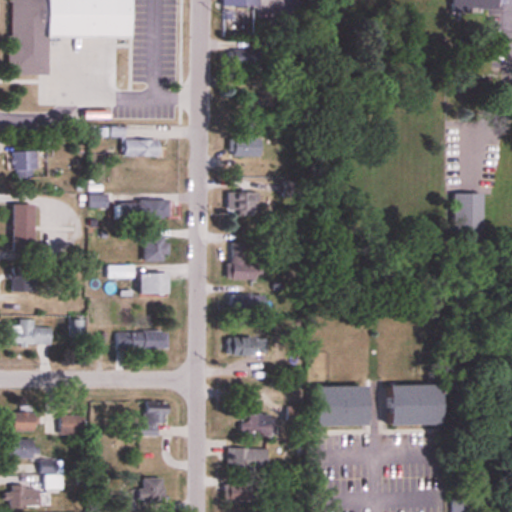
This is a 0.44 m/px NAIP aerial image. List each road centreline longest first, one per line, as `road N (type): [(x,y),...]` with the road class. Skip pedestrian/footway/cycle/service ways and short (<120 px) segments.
road 1 (residential): [(196,511),(198,0)]
road 2 (residential): [(196,381),(0,378)]
